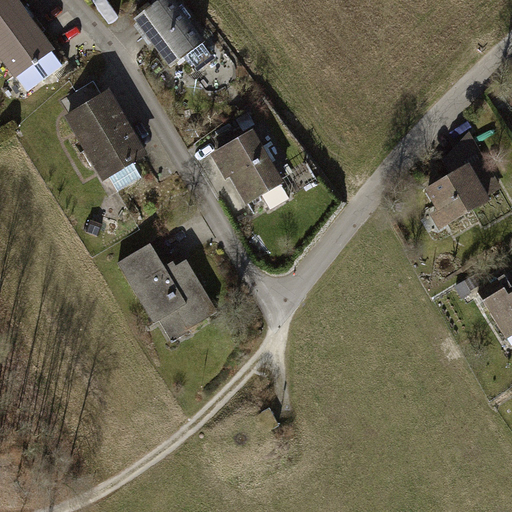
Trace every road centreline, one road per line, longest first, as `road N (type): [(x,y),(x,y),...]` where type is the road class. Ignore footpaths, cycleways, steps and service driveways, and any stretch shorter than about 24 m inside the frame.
road 1 (residential): [(71,0),(117,55),(277,309)]
road 2 (residential): [(511,47),(277,309)]
road 3 (track): [(220,403),(145,464),(45,511)]
